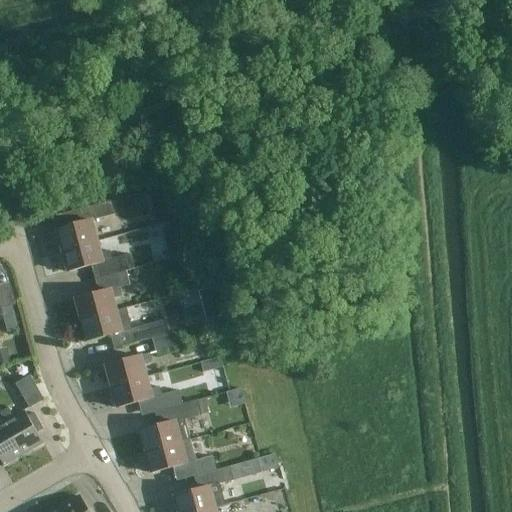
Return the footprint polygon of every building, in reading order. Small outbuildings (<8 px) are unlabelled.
[(63,252),(98,242),(92,221),(115,215),(111,202),(83,210),(86,223),(57,230),(63,252)] [(154,210),(157,222),(170,219),(167,207),(154,210)] [(178,236),(177,227),(165,229),(166,238),(178,236)] [(63,252),(69,273),(105,263),(108,276),(126,271),(135,269),(131,256),(113,261),(110,252),(101,254),(98,242),(63,252)] [(112,290),(76,300),(82,321),(117,312),(113,300),(123,297),(120,288),(130,286),(126,271),(108,276),(112,290)] [(0,315),(3,315),(8,333),(19,330),(13,306),(2,309),(0,301),(0,315)] [(223,317),(221,308),(205,312),(207,321),(223,317)] [(132,330),(129,321),(126,309),(117,312),(82,321),(88,342),(112,336),(115,349),(153,338),(153,339),(172,334),(169,320),(132,330)] [(175,333),(172,334),(153,339),(157,352),(178,346),(175,333)] [(0,350),(0,367),(11,364),(6,349),(0,350)] [(112,388),(147,378),(144,366),(153,364),(151,354),(107,366),(112,388)] [(224,369),(221,358),(213,360),(216,371),(224,369)] [(16,385),(30,408),(44,400),(30,376),(16,385)] [(183,406),(183,405),(179,391),(162,396),(159,387),(150,390),(147,378),(112,388),(118,409),(147,401),(151,415),(167,410),(183,406)] [(147,453),(191,441),(185,421),(202,416),(198,401),(183,405),(183,406),(167,410),(170,423),(141,431),(147,453)] [(15,417),(10,408),(0,413),(5,423),(24,456),(44,445),(36,431),(42,427),(34,413),(28,417),(25,411),(15,417)] [(0,459),(4,468),(24,456),(5,423),(0,425),(0,459)] [(201,475),(216,471),(213,457),(196,462),(191,441),(147,453),(152,474),(182,466),(186,479),(201,475)] [(276,455),(259,460),(263,474),(280,469),(276,455)] [(216,509),(226,506),(220,485),(234,481),(231,467),(216,471),(201,475),(205,488),(175,497),(179,511),(202,511),(215,509),(216,509)] [(63,511),(89,511),(81,497),(62,508),(63,511)]
